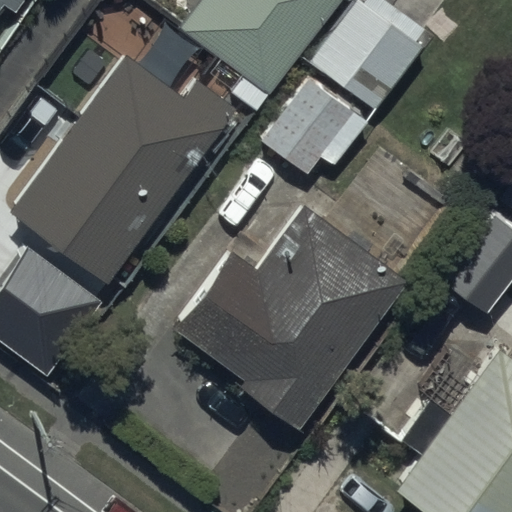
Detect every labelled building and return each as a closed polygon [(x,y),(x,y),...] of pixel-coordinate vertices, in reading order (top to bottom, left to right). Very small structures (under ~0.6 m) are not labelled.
[(185,0),(174,17),(270,83),(327,0),(185,0)] [(340,0),(304,52),(308,55),(256,128),(305,163),(317,146),(332,156),(419,33),(387,10),(394,0),(340,0)] [(130,74),(13,232),(112,306),(241,134),(199,103),(188,117),(130,74)] [(228,232),(168,312),(237,364),(232,370),(289,413),(419,241),(345,186),(327,210),(297,188),(251,249),(228,232)] [(511,259),(511,212),(485,194),(434,267),(483,301),(511,259)] [(511,511),(511,344),(492,331),(443,398),(424,384),(392,427),(411,440),(389,471),(445,511),(511,511)]
